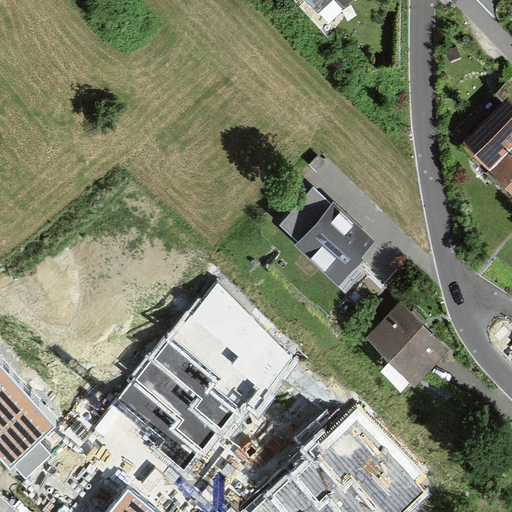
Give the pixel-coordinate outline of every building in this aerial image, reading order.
[(336,0),(343,8),(352,0),(336,0)] [(511,100),(508,96),(461,138),(511,193),(511,100)] [(312,187),(278,224),(298,242),(294,246),(337,286),(377,242),(334,202),(331,205),(312,187)] [(219,288),(119,403),(166,441),(157,450),(172,464),(187,477),(249,406),(256,411),(293,360),(219,288)] [(405,302),(367,341),(415,387),(453,348),(405,302)] [(0,356),(0,450),(9,461),(15,455),(24,468),(50,446),(40,433),(55,419),(0,356)] [(401,511),(424,492),(414,481),(422,474),(365,410),(277,488),(249,511),(401,511)] [(155,511),(129,489),(108,511),(155,511)]
